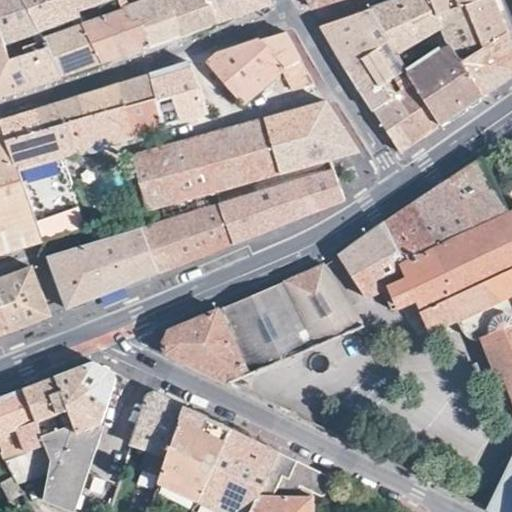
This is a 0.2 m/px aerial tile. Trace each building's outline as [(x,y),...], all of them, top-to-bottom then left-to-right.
[(0,0),(0,35),(2,42),(33,31),(21,0),(0,0)] [(35,39),(48,34),(80,23),(78,17),(73,8),(69,0),(21,0),(33,31),(35,39)] [(69,0),(73,8),(97,0),(69,0)] [(143,36),(147,46),(162,40),(179,34),(167,0),(141,0),(129,5),(127,0),(119,0),(118,0),(120,3),(133,23),(139,23),(143,26),(144,31),(143,36)] [(167,0),(179,34),(197,28),(217,21),(207,0),(167,0)] [(207,0),(217,21),(242,12),(271,1),(270,0),(207,0)] [(482,39),(468,3),(459,6),(449,9),(441,13),(433,0),(391,0),(370,8),(389,38),(397,51),(419,39),(420,41),(425,38),(424,36),(440,27),(450,46),(435,55),(432,51),(406,67),(441,122),(463,107),(483,93),(460,47),(482,39)] [(468,3),(475,0),(433,0),(441,13),(449,9),(446,0),(457,0),(459,6),(468,3)] [(496,2),(495,0),(475,0),(468,3),(482,39),(507,30),(496,2)] [(78,17),(80,23),(100,61),(121,54),(147,46),(143,36),(144,31),(143,26),(139,23),(133,23),(120,3),(78,17)] [(389,38),(370,8),(322,24),(322,26),(335,48),(346,67),(389,38)] [(80,23),(48,34),(61,74),(79,68),(100,61),(80,23)] [(511,43),(507,30),(482,39),(460,47),(483,93),(503,79),(511,72),(511,43)] [(244,44),(215,53),(206,63),(243,103),(283,70),(292,89),(314,83),(297,53),(285,32),(244,44)] [(61,74),(48,34),(35,39),(14,46),(28,85),(46,79),(61,74)] [(421,136),(441,122),(406,67),(397,51),(389,38),(346,67),(377,116),(399,150),(421,136)] [(0,93),(28,85),(14,46),(5,49),(2,42),(0,42),(0,93)] [(149,74),(156,96),(164,125),(207,114),(208,112),(189,62),(158,71),(149,74)] [(119,83),(125,105),(156,96),(149,74),(134,79),(119,83)] [(77,96),(83,117),(125,105),(119,83),(98,90),(77,96)] [(35,109),(42,130),(83,117),(77,96),(59,102),(35,109)] [(125,105),(132,134),(162,126),(164,125),(156,96),(125,105)] [(325,100),(264,118),(281,173),(330,159),(358,151),(357,150),(340,123),(325,100)] [(6,142),(43,240),(82,229),(59,155),(132,134),(125,105),(83,117),(42,130),(6,142)] [(8,117),(0,119),(0,127),(6,142),(42,130),(35,109),(8,117)] [(168,145),(137,154),(133,162),(142,192),(127,196),(132,215),(139,213),(218,192),(281,173),(264,118),(168,145)] [(0,251),(43,240),(6,142),(0,127),(0,251)] [(500,186),(483,155),(464,168),(449,177),(464,204),(500,186)] [(218,192),(222,203),(334,170),(330,159),(218,192)] [(222,203),(218,204),(233,243),(257,233),(344,200),(334,170),(222,203)] [(463,205),(464,204),(449,177),(429,190),(415,199),(443,247),(476,230),(463,205)] [(511,511),(511,207),(501,188),(500,186),(464,204),(463,205),(476,230),(443,247),(404,265),(403,266),(406,275),(382,287),(392,307),(415,296),(416,296),(417,296),(417,297),(417,298),(431,327),(456,315),(484,335),(497,370),(503,367),(511,391),(511,460),(489,509),(494,511),(511,511)] [(399,209),(384,219),(404,265),(443,247),(415,199),(399,209)] [(141,228),(159,271),(171,266),(233,243),(218,204),(141,228)] [(367,294),(382,287),(406,275),(403,266),(404,265),(384,219),(358,237),(337,252),(365,294),(366,295),(366,294),(367,294)] [(82,229),(43,240),(49,255),(106,238),(114,236),(109,222),(82,229)] [(141,228),(114,236),(106,238),(124,285),(150,275),(159,271),(141,228)] [(106,238),(49,255),(67,307),(96,296),(124,285),(106,238)] [(319,349),(365,332),(324,261),(287,278),(319,349)] [(43,317),(49,314),(40,288),(32,266),(0,277),(0,294),(12,329),(21,325),(43,317)] [(252,379),(319,349),(287,278),(219,308),(252,379)] [(0,333),(3,332),(12,329),(0,294),(0,333)] [(196,366),(233,385),(252,379),(219,308),(172,327),(171,328),(170,329),(169,329),(168,334),(164,344),(167,351),(196,366)] [(57,374),(77,429),(101,421),(114,379),(115,378),(115,377),(115,376),(115,375),(113,369),(99,362),(97,361),(94,361),(92,361),(90,362),(64,372),(57,374)] [(23,387),(44,442),(77,429),(57,374),(49,377),(23,387)] [(13,447),(15,453),(44,442),(23,387),(0,395),(0,431),(16,426),(21,439),(17,441),(16,445),(13,447)] [(147,393),(130,442),(158,452),(155,461),(152,460),(146,478),(158,484),(183,403),(168,395),(154,389),(147,393)] [(199,501),(229,425),(206,414),(183,403),(158,484),(199,501)] [(51,456),(48,471),(43,498),(71,509),(101,421),(77,429),(44,442),(51,456)] [(249,511),(279,450),(259,440),(229,425),(199,501),(214,506),(210,511),(249,511)] [(5,457),(16,481),(48,471),(51,456),(44,442),(15,453),(5,457)] [(333,476),(279,450),(249,511),(312,511),(313,495),(279,494),(279,469),(326,490),(333,476)] [(149,511),(150,511),(126,502),(122,511),(149,511)]
